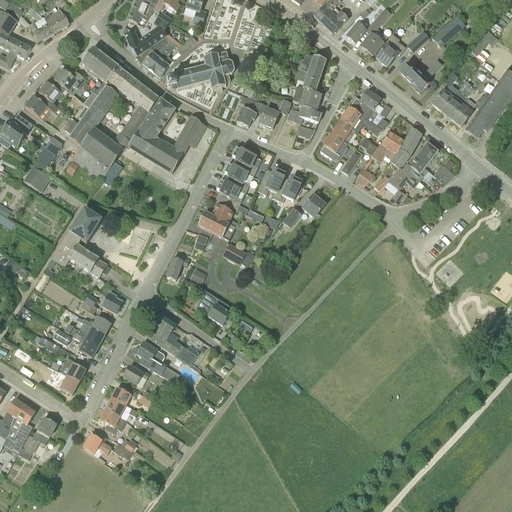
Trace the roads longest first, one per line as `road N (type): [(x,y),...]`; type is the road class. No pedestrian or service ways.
road 1 (residential): [(0,369),(85,416),(144,296)]
road 2 (unclassified): [(250,372),(396,221)]
road 3 (residential): [(144,296),(228,132)]
road 4 (residential): [(87,21),(157,90),(228,132)]
road 5 (unclassified): [(146,511),(250,372)]
road 6 (track): [(496,393),(387,511)]
road 7 (tertiary): [(471,162),(352,67)]
road 8 (residential): [(250,372),(144,296)]
